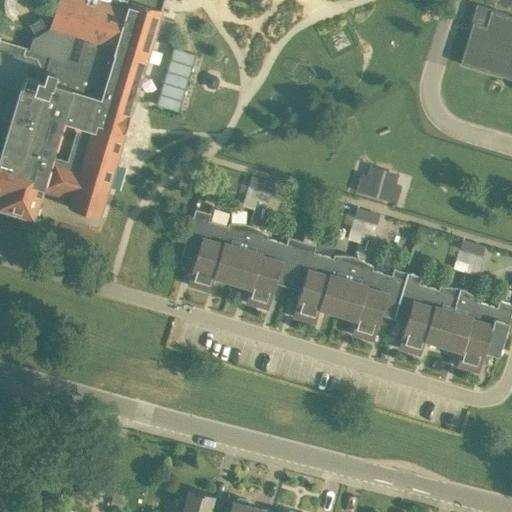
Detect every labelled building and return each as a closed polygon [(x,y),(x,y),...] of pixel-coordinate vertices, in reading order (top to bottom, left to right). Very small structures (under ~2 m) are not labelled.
[(0,193),(1,194),(0,196),(0,206),(11,210),(32,216),(41,184),(72,193),(68,207),(98,216),(146,60),(152,41),(162,9),(161,9),(163,0),(175,0),(179,1),(179,0),(58,0),(50,26),(47,28),(42,18),(31,24),(36,33),(32,35),(29,48),(0,38),(0,34),(0,35),(0,34),(0,82),(20,88),(4,140),(0,138),(0,193)] [(511,16),(483,8),(475,14),(460,64),(511,79),(511,16)] [(195,56),(172,49),(155,107),(178,114),(195,56)] [(204,83),(207,88),(213,89),(217,87),(219,80),(217,76),(211,74),(206,77),(204,83)] [(361,174),(356,192),(376,198),(397,204),(402,186),(396,184),(399,174),(379,168),(369,166),(366,176),(361,174)] [(259,189),(262,179),(250,175),(247,186),(259,189)] [(270,193),(273,182),(262,179),(259,189),(270,193)] [(364,221),(367,211),(356,207),(353,217),(364,221)] [(194,257),(192,266),(187,284),(202,288),(206,274),(231,281),(248,224),(245,223),(228,223),(227,226),(207,220),(209,213),(194,208),(181,253),(194,257)] [(376,225),(379,214),(367,211),(364,221),(376,225)] [(248,224),(231,281),(256,289),(252,303),(268,308),(276,281),(288,285),(301,240),(287,236),(285,243),(266,237),(266,234),(252,225),(248,224)] [(458,249),(470,253),(473,242),(462,239),(458,249)] [(308,320),(312,305),(337,313),(354,256),(350,255),(333,254),(333,257),(313,251),(315,244),(301,240),(288,285),(300,289),(292,315),(308,320)] [(484,245),(473,242),(470,253),(481,256),(484,245)] [(354,256),(337,313),(362,320),(358,335),(373,339),(381,313),(393,316),(407,272),(393,267),(391,275),(371,269),(372,266),(358,257),(354,256)] [(413,351),(417,337),(442,344),(459,287),(456,286),(439,286),(438,289),(419,283),(421,276),(407,272),(393,316),(405,320),(397,347),(413,351)] [(459,287),(442,344),(467,352),(463,366),(479,371),(487,344),(500,348),(511,310),(511,302),(499,299),(497,306),(477,300),(478,297),(464,288),(459,287)] [(208,511),(212,496),(189,490),(184,511),(208,511)] [(250,505),(232,501),(229,511),(261,511),(262,508),(250,505)]
